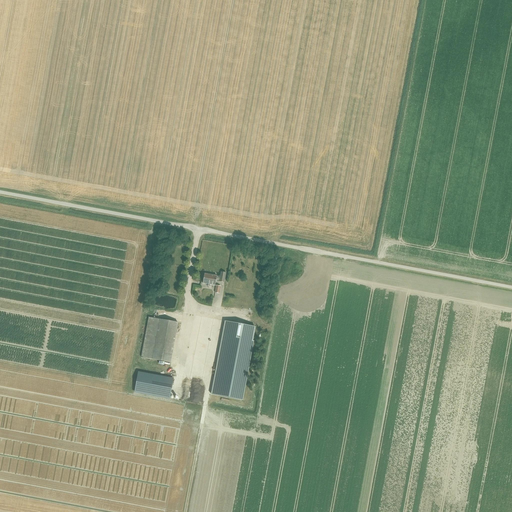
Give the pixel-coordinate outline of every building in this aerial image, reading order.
[(333,273),(342,274),(342,280),(345,281),(346,270),(333,269),(332,273),(329,273),(328,278),(332,278),(333,273)] [(215,286),(216,280),(219,280),(219,282),(224,283),(226,273),(221,272),(220,277),(205,274),(203,284),(208,284),(207,286),(210,287),(210,285),(215,286)] [(257,309),(259,298),(240,296),(239,306),(257,309)] [(180,312),(144,305),(132,369),(169,376),(180,312)] [(211,395),(241,400),(255,327),(225,321),(211,395)] [(135,392),(169,398),(173,379),(138,373),(135,392)]
